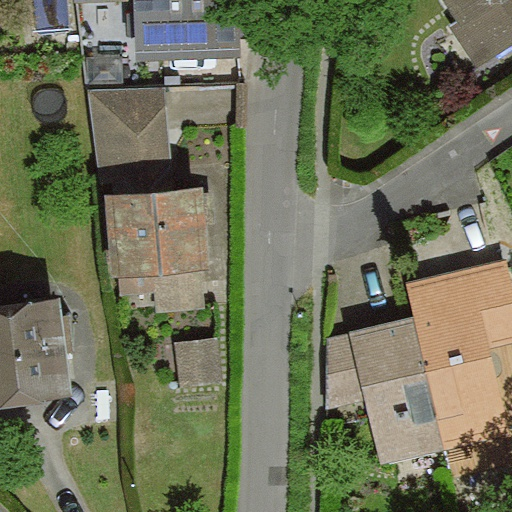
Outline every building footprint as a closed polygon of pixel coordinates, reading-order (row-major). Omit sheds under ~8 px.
[(147,0),(151,60),(246,58),(243,0),(147,0)] [(511,0),(457,0),(472,22),(461,28),(486,65),(511,47),(511,0)] [(161,88),(90,90),(101,179),(168,174),(161,88)] [(193,184),(109,192),(118,292),(155,288),(157,309),(204,304),(193,184)] [(511,265),(417,287),(425,319),(455,450),(511,436),(511,419),(487,312),(511,305),(511,265)] [(0,395),(63,389),(51,295),(0,301),(0,395)] [(455,450),(425,319),(363,334),(336,341),(335,409),(378,396),(391,463),(455,450)]
